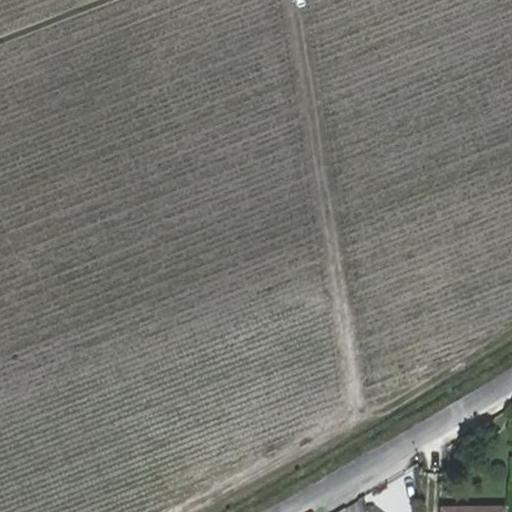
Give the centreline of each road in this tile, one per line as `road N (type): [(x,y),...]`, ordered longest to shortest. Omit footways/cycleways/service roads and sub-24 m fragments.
road 1 (track): [(359,420),(289,0)]
road 2 (track): [(196,511),(511,328)]
road 3 (residential): [(511,382),(292,511)]
